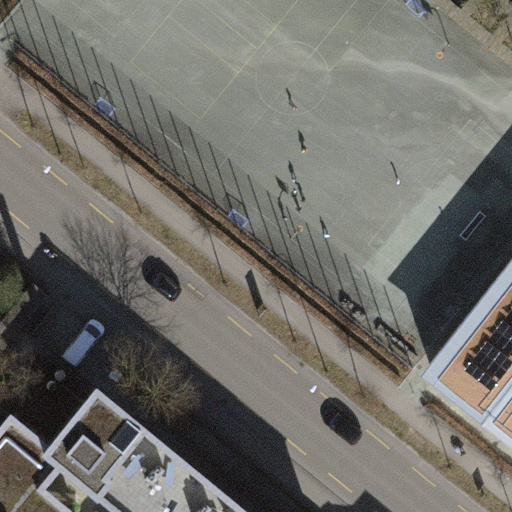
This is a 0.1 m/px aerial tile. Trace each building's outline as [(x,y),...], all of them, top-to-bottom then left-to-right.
[(0,357),(49,298),(35,286),(0,329),(0,357)] [(511,302),(441,393),(511,448),(511,302)] [(55,454),(103,395),(61,361),(14,418),(55,454)] [(246,511),(103,395),(55,454),(14,418),(0,435),(0,511),(246,511)] [(157,416),(276,511),(307,511),(169,401),(157,416)]
